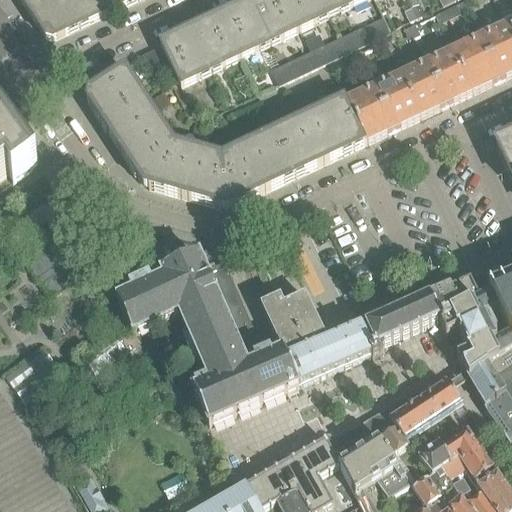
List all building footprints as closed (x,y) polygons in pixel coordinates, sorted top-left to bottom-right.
[(105,20),(96,0),(64,0),(62,1),(63,2),(54,7),(49,0),(18,0),(19,0),(18,1),(46,43),(53,45),(69,38),(66,32),(96,18),(98,24),(105,20)] [(96,0),(105,20),(127,10),(125,5),(134,0),(96,0)] [(300,38),(282,0),(260,0),(219,19),(241,66),(300,38)] [(370,2),(368,0),(282,0),(300,38),(371,4),(370,2)] [(419,9),(415,0),(404,0),(410,14),(415,25),(425,20),(420,9),(419,9)] [(441,13),(466,0),(439,0),(436,1),(441,13)] [(473,16),(468,5),(462,8),(467,19),(473,16)] [(467,19),(462,8),(436,20),(440,29),(461,19),(462,21),(467,19)] [(415,25),(410,14),(405,16),(410,27),(415,25)] [(241,66),(219,19),(160,47),(174,77),(172,77),(181,95),(241,66)] [(384,23),(378,26),(385,42),(392,39),(390,36),(384,23)] [(378,26),(372,29),(379,45),(385,42),(378,26)] [(372,29),(365,32),(373,48),(379,45),(372,29)] [(421,40),(415,29),(409,32),(415,43),(421,40)] [(511,80),(511,44),(506,31),(452,56),(472,99),(511,80)] [(365,32),(359,35),(366,51),(373,48),(365,32)] [(415,43),(409,32),(404,34),(409,46),(415,43)] [(359,35),(353,38),(360,54),(366,51),(359,35)] [(353,38),(346,41),(354,57),(360,54),(353,38)] [(346,41),(340,44),(348,60),(354,57),(346,41)] [(339,44),(334,47),(341,62),(347,60),(348,60),(340,44),(339,44)] [(431,46),(420,51),(425,62),(436,58),(431,46)] [(334,47),(328,49),(335,65),(341,62),(334,47)] [(328,49),(321,52),(329,68),(335,65),(328,49)] [(321,52),(315,55),(323,71),(329,68),(321,52)] [(169,79),(164,69),(157,55),(144,61),(155,89),(170,82),(169,79)] [(309,58),(316,74),(317,74),(323,71),(315,55),(309,58)] [(472,99),(452,56),(400,81),(420,123),(472,99)] [(309,58),(303,61),(310,77),(316,74),(309,58)] [(370,70),(365,58),(359,61),(364,72),(370,70)] [(303,61),(296,64),(304,80),(310,77),(303,61)] [(364,72),(359,61),(353,63),(359,75),(364,72)] [(296,64),(290,67),(298,83),(304,80),(296,64)] [(290,67),(284,70),(291,86),(298,83),(290,67)] [(284,70),(277,73),(285,89),(291,86),(284,70)] [(120,156),(162,128),(152,113),(126,73),(88,98),(87,105),(96,119),(101,116),(119,143),(114,147),(120,156)] [(277,73),(271,76),(278,90),(279,92),(285,89),(277,73)] [(420,123),(400,81),(346,106),(366,149),(420,123)] [(366,149),(346,106),(345,104),(304,123),(325,168),(333,164),(331,159),(354,148),(360,145),(363,151),(366,149)] [(0,184),(8,178),(14,186),(12,187),(13,188),(32,174),(13,147),(18,143),(0,118),(0,184)] [(325,168),(304,123),(242,152),(263,197),(284,187),(282,182),(311,168),(314,174),(325,168)] [(186,204),(198,155),(176,148),(162,128),(120,156),(126,165),(131,162),(144,182),(147,184),(166,192),(164,198),(186,204)] [(511,144),(496,152),(500,161),(501,161),(511,185),(511,144)] [(263,197),(242,152),(222,162),(198,155),(186,204),(205,209),(207,203),(221,207),(230,206),(253,196),(255,201),(263,197)] [(83,277),(53,237),(52,236),(20,259),(50,300),(83,277)] [(108,351),(86,366),(95,379),(128,356),(129,357),(142,348),(137,342),(178,323),(186,341),(182,342),(182,343),(176,345),(188,372),(194,370),(198,368),(206,385),(194,391),(196,394),(191,396),(205,430),(208,436),(301,394),(301,393),(372,363),(373,364),(381,360),(379,355),(402,344),(442,326),(444,329),(441,330),(446,340),(457,335),(457,336),(459,336),(467,350),(466,350),(469,355),(467,357),(468,358),(457,363),(462,372),(463,372),(464,374),(462,376),(461,379),(462,380),(457,384),(449,390),(453,398),(462,392),(467,388),(470,386),(473,391),(473,392),(486,413),(499,403),(491,385),(511,372),(511,340),(489,294),(482,280),(429,302),(393,318),(376,326),(328,347),(305,301),(284,311),(280,301),(261,310),(261,309),(260,309),(277,347),(262,354),(224,267),(215,271),(214,267),(208,269),(210,273),(205,275),(199,263),(199,262),(161,279),(164,285),(151,291),(148,285),(131,293),(134,299),(118,306),(120,310),(121,314),(131,335),(108,351)] [(511,284),(496,291),(489,294),(511,340),(511,284)] [(511,372),(491,385),(499,403),(511,416),(511,372)] [(460,408),(453,398),(449,390),(447,387),(425,402),(438,424),(462,409),(461,408),(460,408)] [(438,424),(425,402),(424,400),(416,397),(381,417),(389,427),(405,446),(438,424)] [(511,416),(499,403),(486,413),(484,414),(511,453),(511,416)] [(340,471),(335,463),(366,443),(389,427),(381,417),(327,448),(326,446),(294,464),(285,459),(276,464),(276,474),(246,492),(256,511),(269,511),(277,508),(298,497),(306,511),(330,511),(334,510),(319,484),(340,471)] [(395,511),(390,504),(411,491),(414,494),(425,487),(434,482),(429,477),(417,485),(399,460),(409,451),(405,446),(389,427),(366,443),(335,463),(340,471),(360,511),(395,511)] [(494,476),(467,437),(467,436),(457,443),(442,453),(439,448),(418,464),(429,477),(434,482),(442,478),(460,468),(467,478),(474,488),(494,476)] [(490,511),(482,501),(467,511),(464,507),(471,502),(469,501),(472,499),(463,487),(453,492),(450,487),(467,478),(460,468),(442,478),(465,511),(490,511)] [(511,511),(511,501),(509,498),(494,476),(474,488),(477,493),(482,501),(490,511),(511,511)] [(465,511),(442,478),(434,482),(425,487),(441,510),(444,508),(453,501),(456,504),(453,506),(455,509),(452,511),(465,511)] [(87,488),(77,494),(87,511),(107,511),(91,484),(86,486),(87,488)] [(446,511),(444,508),(441,510),(425,487),(414,494),(413,494),(425,511),(446,511)] [(256,511),(246,492),(211,511),(256,511)] [(306,511),(298,497),(277,508),(279,511),(306,511)]
